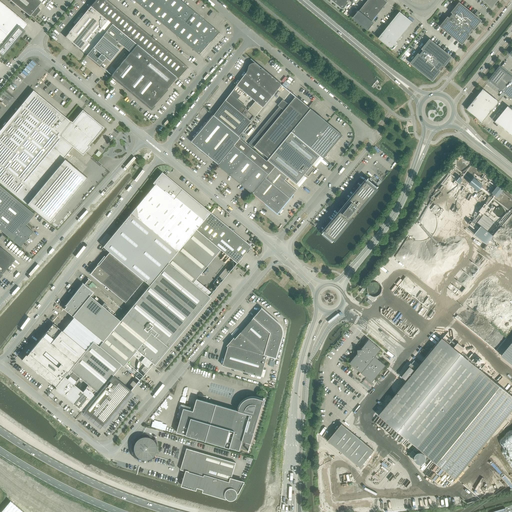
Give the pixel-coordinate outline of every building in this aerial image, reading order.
[(41,2),(39,0),(10,0),(26,13),(30,16),(31,15),(35,17),(40,10),(37,6),(41,2)] [(112,24),(87,55),(86,55),(99,65),(105,58),(109,61),(119,49),(115,46),(118,42),(130,52),(111,75),(151,108),(167,89),(176,77),(137,45),(137,44),(176,77),(178,79),(178,78),(187,67),(188,68),(188,67),(106,0),(95,0),(91,6),(90,5),(112,24)] [(133,0),(199,55),(200,55),(200,54),(199,54),(218,32),(219,33),(219,32),(180,0),(133,0)] [(345,4),(348,0),(331,0),(343,9),(346,5),(345,4)] [(385,0),(367,0),(367,2),(380,12),(388,2),(385,0)] [(0,56),(27,24),(0,1),(0,56)] [(369,25),(380,12),(367,2),(353,18),(368,30),(370,26),(369,25)] [(474,30),(481,21),(459,3),(452,12),(453,13),(449,18),(448,17),(440,27),(462,44),(469,35),(468,34),(473,29),(474,30)] [(68,39),(69,40),(64,36),(86,55),(87,55),(112,24),(90,6),(69,32),(68,33),(68,34),(67,35),(67,37),(68,38),(68,39)] [(395,46),(394,45),(412,22),(400,12),(378,38),(392,50),(395,46)] [(411,63),(433,81),(440,72),(439,71),(443,66),(444,66),(451,57),(430,40),(422,49),(423,50),(419,55),(418,54),(411,63)] [(263,108),(282,85),(281,84),(281,83),(263,68),(263,69),(260,69),(260,67),(259,65),(258,63),(256,63),(254,63),(252,63),(250,65),(249,66),(248,69),(247,71),(246,73),(237,85),(263,108)] [(490,80),(496,86),(507,72),(501,67),(490,80)] [(496,86),(503,91),(511,79),(511,76),(507,72),(496,86)] [(511,79),(503,91),(509,96),(511,92),(511,79)] [(483,89),(467,109),(466,109),(482,122),(499,102),(483,89)] [(0,130),(0,182),(26,203),(49,222),(86,177),(63,158),(73,147),(83,155),(90,146),(88,145),(103,127),(82,110),(72,122),(71,121),(70,121),(33,90),(0,130)] [(254,146),(269,159),(292,132),(311,109),(311,108),(295,95),(295,96),(295,97),(254,146)] [(226,99),(214,115),(239,136),(252,121),(226,100),(227,99),(226,99)] [(511,109),(508,106),(495,122),(511,136),(511,109)] [(311,109),(292,132),(320,155),(323,158),(343,135),(311,109)] [(191,142),(218,164),(234,145),(240,139),(241,137),(214,115),(192,142),(191,141),(191,142)] [(268,160),(275,166),(288,176),(297,184),(305,174),(308,176),(315,168),(312,166),(320,155),(292,132),(269,159),(268,160)] [(234,145),(218,164),(253,193),(269,174),(275,166),(268,160),(267,161),(240,139),(234,145)] [(275,166),(269,174),(253,193),(277,213),(297,190),(285,180),(288,176),(275,166)] [(93,341),(85,350),(55,386),(55,387),(56,387),(54,389),(81,411),(83,409),(83,410),(102,425),(130,390),(112,375),(121,365),(123,366),(123,365),(127,361),(137,350),(153,363),(209,296),(192,283),(195,279),(220,249),(236,263),(249,247),(251,249),(252,249),(252,248),(249,246),(160,172),(159,172),(159,173),(161,174),(154,183),(155,184),(131,213),(131,212),(122,223),(111,236),(103,247),(109,252),(122,263),(143,281),(149,285),(120,320),(102,341),(98,346),(93,341)] [(332,242),(379,186),(368,178),(322,234),(332,242)] [(20,247),(31,233),(30,229),(25,225),(34,214),(0,185),(0,229),(9,237),(20,247)] [(487,231),(494,222),(484,214),(477,223),(487,231)] [(0,275),(15,259),(0,246),(0,275)] [(97,265),(90,274),(101,283),(102,284),(102,283),(125,302),(143,281),(122,263),(109,252),(105,257),(98,265),(97,265)] [(381,289),(381,287),(380,286),(380,285),(379,284),(378,283),(376,282),(375,282),(374,282),(373,282),(371,283),(370,283),(369,284),(368,285),(367,287),(367,288),(367,289),(367,290),(368,291),(368,293),(369,294),(370,294),(371,295),(373,296),(374,296),(375,296),(376,295),(378,294),(379,294),(380,293),(380,291),(381,290),(381,289)] [(66,306),(64,309),(74,317),(102,341),(120,320),(105,308),(107,305),(104,303),(102,305),(90,295),(92,292),(82,284),(65,305),(66,306)] [(257,314),(253,318),(235,339),(234,337),(227,346),(228,346),(222,365),(261,377),(268,355),(276,358),(283,336),(283,334),(283,331),(283,329),(282,327),(281,325),(279,323),(262,308),(259,312),(258,311),(256,313),(257,314)] [(25,355),(21,360),(26,364),(51,384),(52,383),(55,386),(85,350),(62,331),(53,323),(27,355),(26,354),(25,355)] [(456,479),(464,468),(511,410),(511,395),(442,338),(378,415),(456,479)] [(350,363),(361,373),(367,377),(372,381),(386,365),(375,356),(381,349),(369,339),(361,349),(357,350),(358,353),(350,363)] [(511,341),(501,355),(511,363),(511,341)] [(411,363),(400,376),(405,381),(416,368),(411,364),(411,363)] [(177,422),(176,426),(178,427),(177,432),(239,450),(242,441),(251,443),(264,400),(257,398),(254,397),(251,397),(248,398),(247,396),(243,398),(244,400),(242,402),(240,405),(239,407),(238,411),(197,399),(194,408),(193,411),(184,408),(181,419),(179,423),(177,422)] [(360,467),(374,450),(342,424),(328,441),(360,467)] [(148,439),(145,438),(143,438),(140,439),(138,441),(136,443),(135,445),(135,448),(135,451),(136,453),(138,456),(140,457),(143,458),(145,458),(148,458),(151,456),(153,454),(154,452),(155,449),(155,447),(154,444),(152,442),(150,440),(148,439)] [(187,448),(180,470),(186,471),(182,486),(226,499),(227,498),(228,499),(230,499),(231,500),(233,499),(234,499),(236,498),(236,496),(237,495),(237,493),(239,493),(244,482),(231,478),(236,463),(187,448)] [(414,457),(415,460),(416,462),(417,463),(419,464),(422,463),(424,462),(425,461),(426,458),(425,456),(424,454),(423,453),(421,452),(418,453),(416,454),(415,455),(414,457)] [(23,511),(10,501),(0,511),(23,511)]
